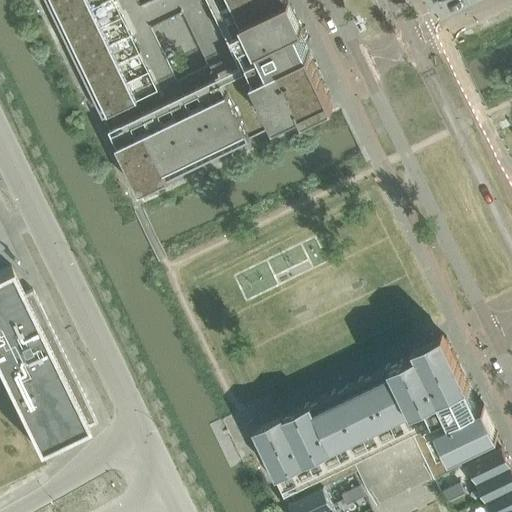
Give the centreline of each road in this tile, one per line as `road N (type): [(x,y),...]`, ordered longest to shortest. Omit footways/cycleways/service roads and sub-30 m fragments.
road 1 (unclassified): [(148,435),(0,127)]
road 2 (residential): [(363,70),(489,332)]
road 3 (residential): [(511,241),(417,45)]
road 4 (unclassified): [(148,435),(12,511)]
